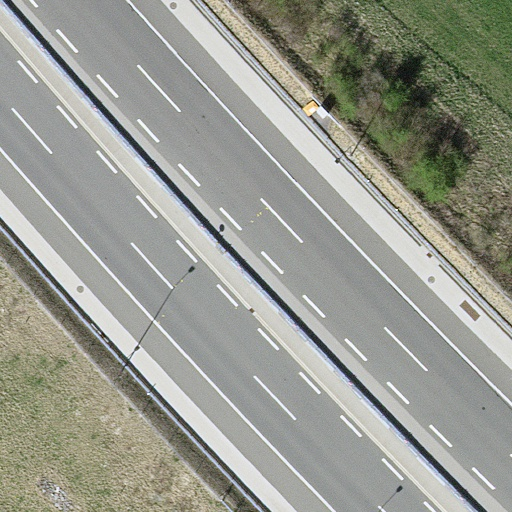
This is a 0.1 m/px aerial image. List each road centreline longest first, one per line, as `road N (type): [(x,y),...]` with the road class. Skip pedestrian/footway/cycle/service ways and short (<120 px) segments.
road 1 (motorway): [(511,453),(79,0)]
road 2 (motorway): [(0,93),(385,511)]
